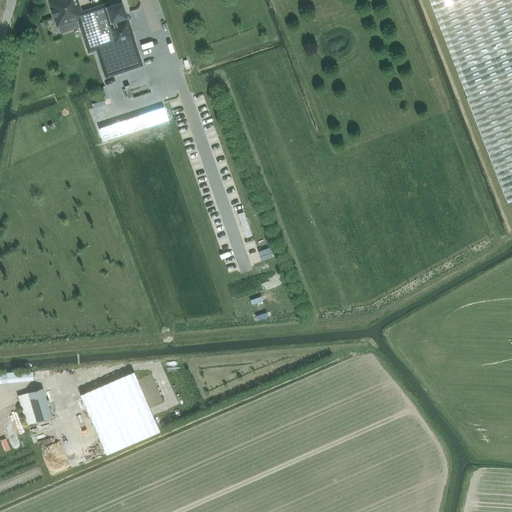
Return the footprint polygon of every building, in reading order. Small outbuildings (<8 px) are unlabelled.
[(77,0),(47,0),(56,27),(78,20),(90,55),(98,53),(107,80),(145,68),(136,41),(129,20),(123,4),(107,10),(106,7),(83,14),(77,0)] [(511,0),(427,0),(465,95),(507,202),(511,200),(511,0)] [(16,372),(2,374),(2,375),(0,375),(0,383),(33,380),(32,372),(17,374),(16,372)] [(134,372),(80,395),(106,454),(159,431),(134,372)] [(43,389),(18,396),(26,425),(51,418),(43,389)]
